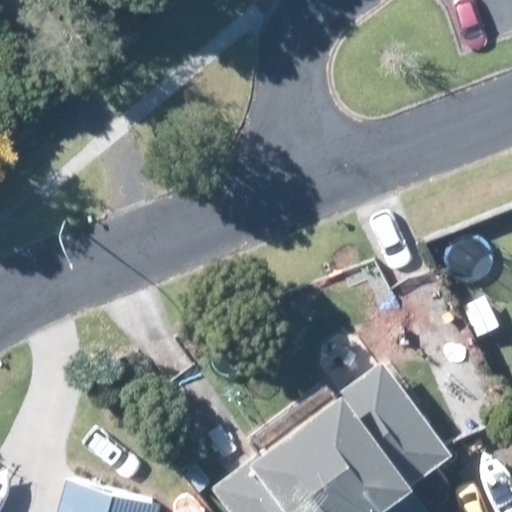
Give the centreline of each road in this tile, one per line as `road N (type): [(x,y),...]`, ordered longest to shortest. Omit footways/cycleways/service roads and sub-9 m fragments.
road 1 (residential): [(0,320),(281,175)]
road 2 (residential): [(281,175),(291,48),(320,0)]
road 3 (residential): [(511,118),(378,167)]
